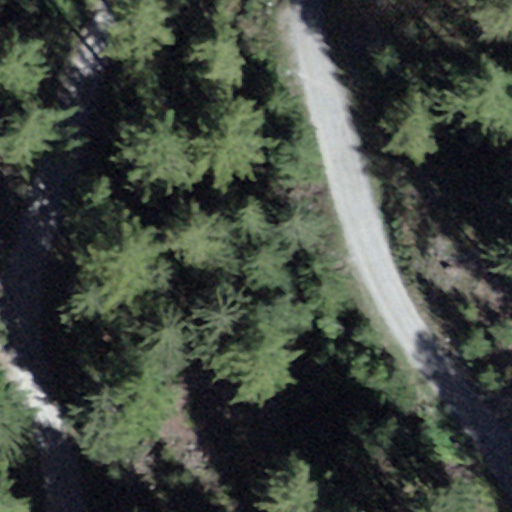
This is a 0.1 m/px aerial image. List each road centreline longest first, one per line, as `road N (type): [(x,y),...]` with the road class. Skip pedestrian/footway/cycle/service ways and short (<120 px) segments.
road 1 (track): [(68,511),(34,362),(25,226),(103,0)]
road 2 (track): [(312,0),(325,87),(366,231),(432,383),(511,464)]
